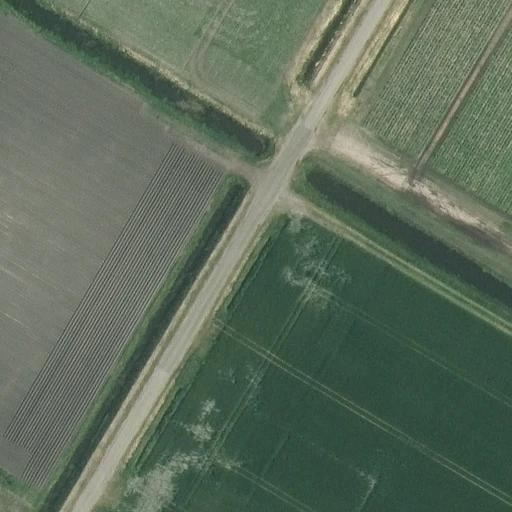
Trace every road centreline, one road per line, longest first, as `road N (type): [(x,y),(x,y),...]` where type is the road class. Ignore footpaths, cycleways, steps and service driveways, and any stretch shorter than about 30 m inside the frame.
road 1 (unclassified): [(78,511),(381,0)]
road 2 (track): [(304,131),(511,252)]
